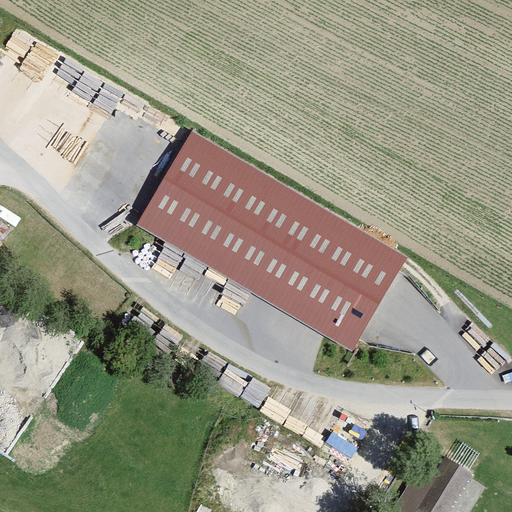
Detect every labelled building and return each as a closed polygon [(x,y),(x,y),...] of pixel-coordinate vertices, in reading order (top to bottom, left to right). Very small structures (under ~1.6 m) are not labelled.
[(417,252),(198,128),(141,226),(360,351),(417,252)] [(0,215),(0,245),(15,230),(0,215)] [(0,441),(13,449),(27,424),(5,412),(8,407),(0,403),(0,441)] [(323,443),(341,414),(324,404),(306,434),(323,443)] [(464,511),(482,480),(432,453),(399,511),(464,511)]
